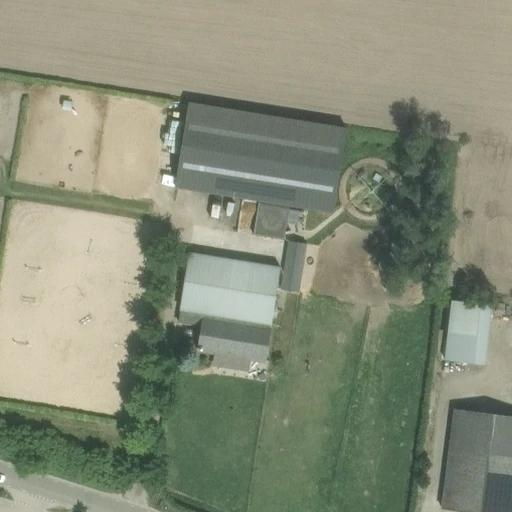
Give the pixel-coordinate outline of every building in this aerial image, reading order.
[(285,240),(290,207),(259,202),(254,235),(285,240)] [(293,241),(286,290),(300,292),(308,243),(293,241)] [(402,242),(398,242),(393,241),(385,290),(394,291),(398,269),(402,242)] [(199,350),(265,361),(280,267),(190,253),(179,322),(203,326),(199,350)] [(460,296),(452,357),(493,362),(501,301),(460,296)] [(472,511),(511,511),(511,416),(455,409),(442,508),(472,511)]
